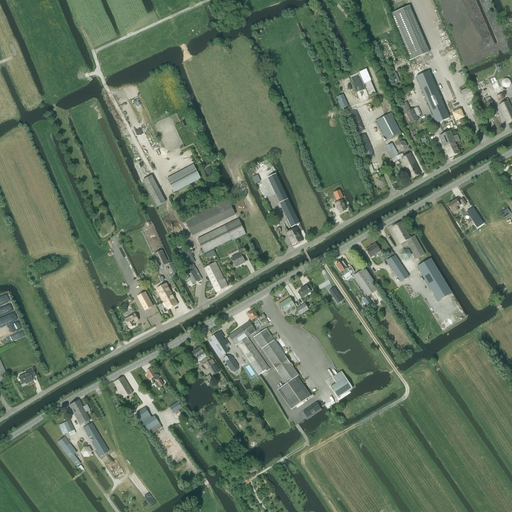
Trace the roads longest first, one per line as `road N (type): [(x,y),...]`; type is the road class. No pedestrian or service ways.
road 1 (unclassified): [(0,421),(511,130)]
road 2 (tertiary): [(0,443),(511,153)]
road 3 (track): [(94,452),(113,479),(126,473),(100,394)]
